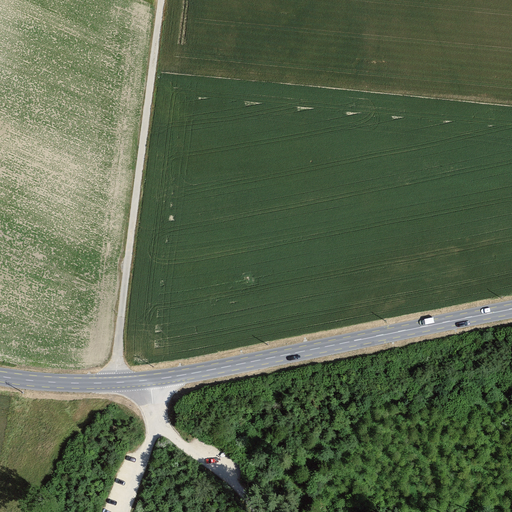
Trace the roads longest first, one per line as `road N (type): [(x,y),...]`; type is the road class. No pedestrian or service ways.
road 1 (secondary): [(511,309),(160,378),(0,376)]
road 2 (track): [(161,0),(115,382),(156,422)]
road 3 (track): [(156,422),(233,482),(256,511)]
